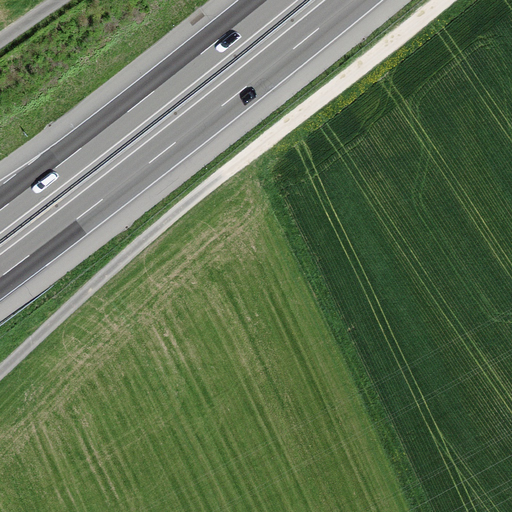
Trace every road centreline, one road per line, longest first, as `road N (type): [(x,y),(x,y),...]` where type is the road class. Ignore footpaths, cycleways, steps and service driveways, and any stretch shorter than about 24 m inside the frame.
road 1 (track): [(0,372),(184,204),(441,0)]
road 2 (motorway): [(0,277),(353,0)]
road 3 (motorway): [(267,0),(0,209)]
